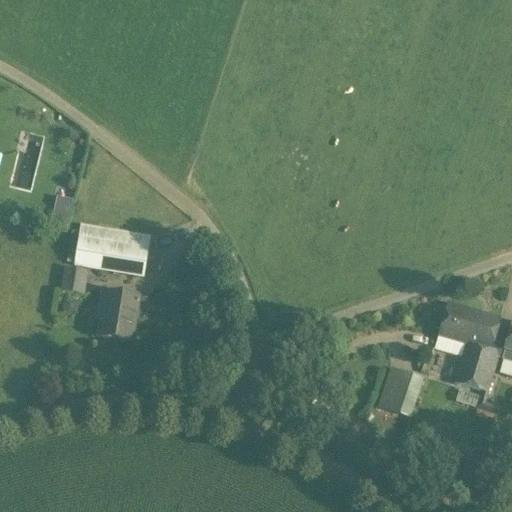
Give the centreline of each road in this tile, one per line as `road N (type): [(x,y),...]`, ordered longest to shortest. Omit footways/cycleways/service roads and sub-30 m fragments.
road 1 (unclassified): [(254,346),(209,234),(188,205),(0,69)]
road 2 (unclassified): [(254,346),(511,258)]
road 3 (unclassified): [(0,427),(80,405),(149,403),(240,423)]
road 4 (unclassified): [(240,423),(296,454),(362,511)]
